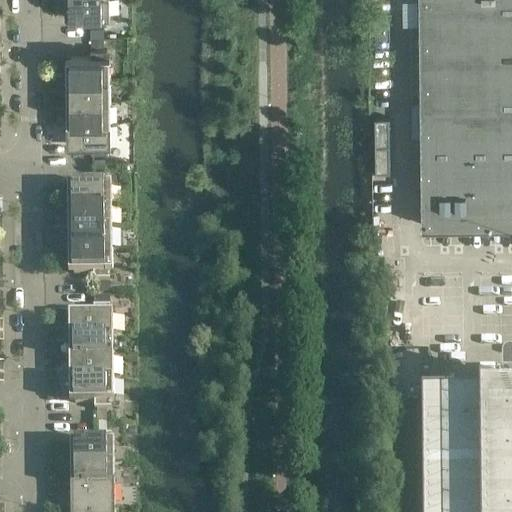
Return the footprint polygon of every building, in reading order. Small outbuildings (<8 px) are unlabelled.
[(110,17),(109,0),(65,0),(65,2),(65,17),(90,17),(90,24),(107,24),(107,17),(110,17)] [(511,0),(419,0),(422,220),(422,224),(422,225),(511,224),(511,0)] [(390,39),(390,15),(370,15),(370,39),(390,39)] [(110,80),(110,57),(107,57),(107,50),(90,50),(90,57),(66,57),(66,80),(110,80)] [(110,101),(110,80),(66,80),(66,102),(110,101)] [(111,123),(110,101),(66,102),(66,123),(111,123)] [(389,118),(375,118),(375,173),(390,173),(389,118)] [(111,145),(111,123),(66,123),(67,146),(91,146),(91,153),(108,153),(108,145),(111,145)] [(111,208),(111,186),(109,186),(109,178),(92,179),(92,186),(67,186),(67,209),(111,208)] [(112,230),(111,208),(67,209),(68,230),(112,230)] [(112,251),(112,230),(68,230),(68,252),(112,251)] [(112,274),(112,251),(68,252),(68,275),(93,274),(93,282),(110,281),(110,274),(112,274)] [(113,337),(113,314),(110,314),(110,307),(93,307),(93,315),(68,315),(69,337),(113,337)] [(113,359),(113,337),(69,337),(59,338),(59,344),(69,344),(69,359),(113,359)] [(113,380),(113,359),(69,359),(69,375),(59,375),(59,381),(113,380)] [(500,398),(423,399),(424,511),(511,511),(511,376),(511,377),(510,377),(509,377),(508,377),(507,377),(506,378),(505,379),(504,380),(504,381),(503,382),(503,398),(500,398)] [(113,403),(113,380),(59,381),(59,387),(69,387),(69,403),(94,403),(94,410),(111,410),(111,403),(113,403)] [(114,466),(114,443),(111,443),(111,436),(95,436),(95,443),(70,443),(70,466),(114,466)] [(114,487),(114,466),(70,466),(70,488),(114,487)] [(115,509),(114,487),(70,488),(71,509),(115,509)]
